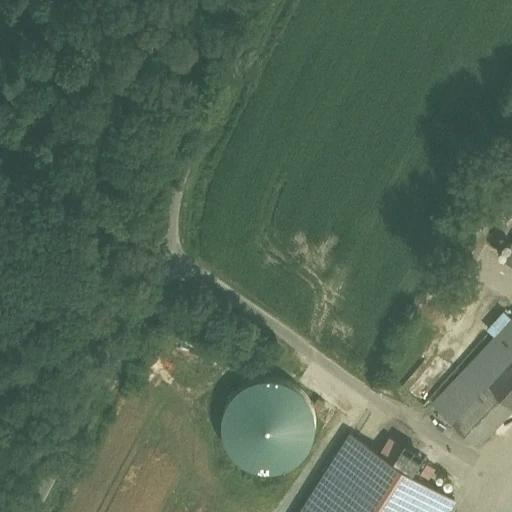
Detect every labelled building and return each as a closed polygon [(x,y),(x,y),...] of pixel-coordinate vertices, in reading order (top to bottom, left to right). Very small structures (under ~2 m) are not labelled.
[(469,279),(443,263),(417,308),(442,322),(442,323),(443,323),(469,279)] [(511,321),(470,366),(511,404),(511,321)] [(511,407),(511,404),(470,366),(434,404),(478,444),(511,407)] [(243,475),(318,436),(286,375),(264,386),(259,375),(223,393),(235,415),(217,424),(243,475)] [(442,511),(453,487),(362,451),(363,511),(442,511)]
